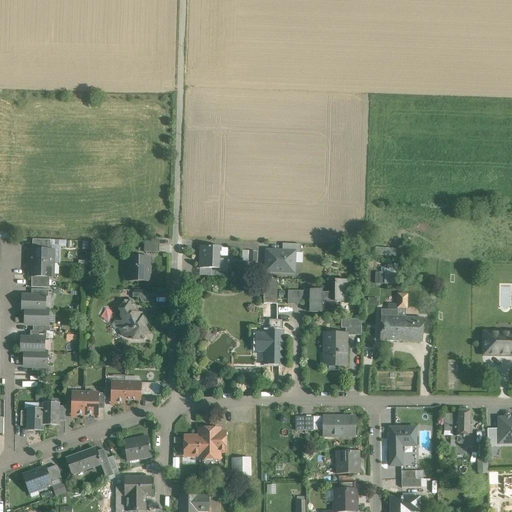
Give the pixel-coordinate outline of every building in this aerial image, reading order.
[(159,239),(145,238),(144,253),(159,253),(159,239)] [(50,241),(32,240),(32,251),(50,251),(50,241)] [(247,246),(236,245),(235,257),(246,257),(247,246)] [(219,248),(201,247),(200,268),(218,269),(218,272),(227,273),(227,262),(219,262),(219,248)] [(32,251),(30,251),(30,264),(53,264),(53,251),(50,251),(32,251)] [(294,253),(267,251),(266,272),(293,273),(294,253)] [(149,259),(128,258),(128,281),(148,282),(149,259)] [(53,264),(30,264),(29,277),(31,277),(49,277),(52,277),(53,264)] [(397,275),(384,275),(383,284),(396,284),(397,275)] [(49,277),(31,277),(31,288),(49,288),(49,277)] [(276,280),(262,279),(261,306),(275,306),(276,280)] [(334,293),(322,293),(322,311),(341,311),(341,308),(340,308),(340,302),(347,302),(347,280),(346,280),(346,282),(336,282),(336,280),(335,280),(334,293)] [(322,313),(322,311),(322,293),(322,290),(309,290),(309,302),(312,302),(312,313),(322,313)] [(154,291),(140,291),(140,299),(142,303),(154,303),(154,291)] [(303,291),(288,291),(287,304),(304,305),(304,302),(304,291),(303,291)] [(406,295),(398,295),(397,308),(406,308),(406,295)] [(31,296),(26,296),(22,300),(22,303),(23,303),(23,311),(25,311),(45,311),(45,297),(31,296)] [(133,307),(130,301),(124,301),(118,310),(121,315),(120,316),(123,322),(118,329),(122,336),(131,337),(132,340),(143,340),(147,333),(144,327),(147,323),(142,314),(138,314),(134,307),(133,307)] [(101,319),(110,322),(113,311),(104,308),(101,319)] [(423,318),(397,317),(398,311),(381,310),(381,317),(380,341),(422,343),(423,318)] [(45,311),(25,311),(25,322),(28,325),(33,325),(48,326),(48,325),(48,311),(45,311)] [(282,320),(269,320),(269,332),(280,333),(282,333),(282,320)] [(345,328),(345,332),(360,333),(360,320),(345,320),(345,328)] [(280,333),(269,332),(269,334),(257,334),(257,352),(258,352),(258,350),(265,350),(265,352),(267,352),(267,350),(269,350),(269,363),(283,363),(283,337),(280,337),(280,333)] [(511,333),(485,333),(484,354),(511,354),(511,333)] [(345,334),(324,334),(324,344),(326,344),(326,366),(345,366),(345,334)] [(30,338),(25,338),(21,342),(21,346),(22,346),(22,353),(24,353),(44,353),(44,339),(30,338)] [(44,353),(24,353),(24,364),(27,367),(32,368),(47,368),(47,367),(47,353),(44,353)] [(481,362),(487,364),(489,357),(482,355),(481,362)] [(36,379),(31,386),(39,391),(44,385),(36,379)] [(125,383),(111,382),(111,399),(114,403),(125,403),(125,400),(124,400),(125,383)] [(141,383),(125,383),(124,400),(125,400),(137,401),(141,397),(141,395),(141,383)] [(152,384),(141,383),(141,395),(152,396),(152,384)] [(85,393),(72,393),(72,396),(71,411),(71,412),(75,415),(84,416),(85,393)] [(99,394),(85,393),(84,416),(94,416),(98,412),(98,409),(99,394)] [(51,404),(43,404),(43,410),(43,425),(51,425),(52,422),(59,422),(59,421),(59,407),(51,407),(51,404)] [(43,410),(35,410),(35,412),(27,412),(26,427),(26,428),(34,428),(34,431),(43,431),(43,425),(43,410)] [(472,412),(456,412),(456,415),(445,415),(444,428),(447,431),(452,431),(454,429),(455,429),(455,437),(466,437),(471,437),(472,412)] [(304,417),(295,417),(295,431),(304,431),(304,417)] [(313,417),(304,417),(304,431),(313,431),(313,417)] [(351,417),(334,417),(332,417),(324,417),(323,417),(313,417),(313,431),(323,431),(323,437),(351,437),(351,417)] [(511,418),(499,419),(499,429),(499,439),(500,439),(511,439),(511,418)] [(414,427),(388,428),(388,466),(399,466),(399,445),(414,445),(414,427)] [(219,429),(199,429),(199,437),(184,437),(184,456),(199,456),(199,460),(219,460),(219,452),(225,452),(225,433),(219,433),(219,429)] [(499,439),(499,429),(487,429),(487,447),(500,447),(500,439),(499,439)] [(466,437),(455,437),(455,456),(466,456),(466,437)] [(147,438),(125,442),(128,460),(150,456),(147,438)] [(96,449),(66,460),(71,474),(100,464),(101,463),(97,452),(96,449)] [(107,458),(104,449),(97,452),(101,463),(100,464),(106,478),(113,476),(107,458)] [(358,451),(336,452),(336,474),(359,473),(358,451)] [(119,473),(113,456),(107,458),(113,476),(119,473)] [(251,476),(250,458),(235,459),(235,477),(251,476)] [(45,467),(23,475),(29,493),(52,485),(51,483),(47,471),(45,467)] [(57,468),(47,471),(51,483),(61,479),(57,468)] [(488,485),(497,484),(497,473),(488,473),(488,485)] [(151,477),(125,477),(125,496),(127,496),(127,510),(127,511),(138,511),(146,511),(146,496),(151,496),(151,477)] [(414,478),(400,478),(400,487),(420,486),(420,478),(414,478)] [(511,478),(503,479),(504,499),(511,498),(511,478)] [(340,490),(333,490),(333,491),(335,490),(335,502),(333,502),(333,511),(356,511),(356,490),(355,490),(340,490)] [(418,496),(389,497),(388,511),(408,511),(408,509),(419,509),(418,496)] [(207,511),(208,498),(182,498),(182,503),(179,503),(179,511),(207,511)] [(306,502),(305,502),(297,502),(296,511),(305,511),(305,502),(306,502)]
